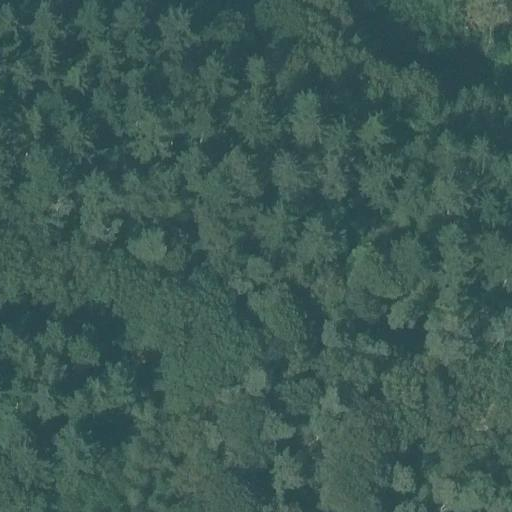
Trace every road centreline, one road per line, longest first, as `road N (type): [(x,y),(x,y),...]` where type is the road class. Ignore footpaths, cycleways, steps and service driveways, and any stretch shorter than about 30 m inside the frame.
road 1 (track): [(511,323),(225,255)]
road 2 (track): [(225,255),(0,210)]
road 3 (track): [(372,511),(381,435),(379,293)]
